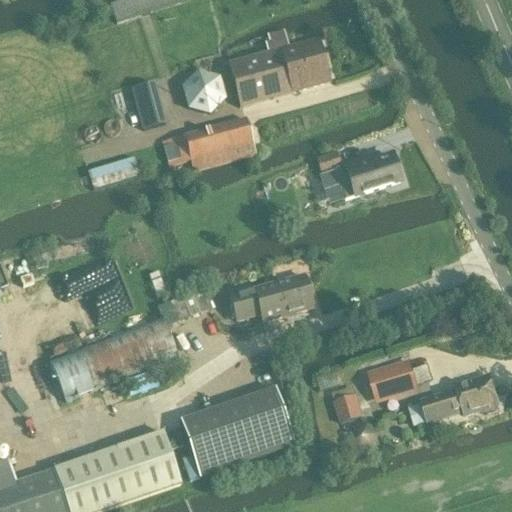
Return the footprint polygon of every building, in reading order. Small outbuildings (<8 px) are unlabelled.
[(135,0),(110,8),(116,27),(199,0),(135,0)] [(227,67),(239,111),(328,87),(316,43),(288,51),(283,33),(267,38),(269,45),(264,46),(267,56),(227,67)] [(219,81),(197,75),(181,91),(186,113),(209,119),(224,103),(219,81)] [(153,87),(131,93),(142,131),(142,133),(164,127),(153,87)] [(244,124),(161,146),(166,171),(189,165),(192,176),(255,157),(244,124)] [(335,156),(315,162),(320,178),(334,173),(344,204),(399,186),(390,159),(377,163),(375,159),(340,170),(335,156)] [(258,325),(311,311),(302,280),(225,301),(232,326),(256,319),(258,325)] [(159,321),(76,353),(48,364),(65,406),(94,394),(176,362),(159,321)] [(376,408),(420,396),(410,363),(367,376),(376,408)] [(488,380),(455,390),(455,393),(420,404),(427,428),(463,417),(463,419),(497,409),(488,380)] [(362,420),(356,399),(334,405),(339,426),(362,420)] [(289,456),(274,400),(185,429),(202,483),(289,456)] [(368,425),(350,430),(346,448),(359,460),(375,455),(381,438),(368,425)] [(163,437),(54,473),(67,511),(109,511),(180,488),(163,437)] [(0,511),(65,511),(52,473),(44,476),(17,485),(14,486),(7,463),(0,464),(0,511)]
